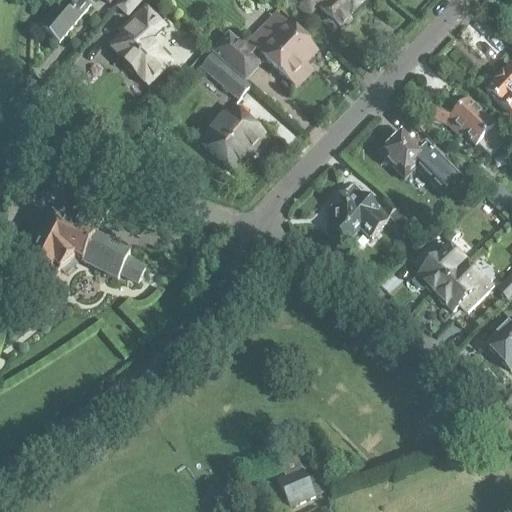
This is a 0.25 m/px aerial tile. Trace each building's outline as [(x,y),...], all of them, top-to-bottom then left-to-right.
[(63,0),(39,29),(60,45),(91,7),(96,0),(101,0),(109,7),(114,0),(63,0)] [(144,0),(124,0),(117,9),(128,19),(144,0)] [(308,0),(304,4),(314,13),(316,11),(327,21),(322,26),(331,35),(336,30),(341,34),(351,24),(350,21),(365,4),(361,0),(308,0)] [(110,49),(123,62),(122,68),(130,76),(135,75),(147,88),(173,64),(154,44),(168,31),(147,8),(120,34),(123,37),(110,49)] [(264,62),(294,91),(310,75),(303,68),(316,56),(275,16),(245,49),(229,36),(213,57),(245,85),(263,65),(262,64),(264,62)] [(251,90),(245,85),(213,57),(201,71),(239,104),(251,90)] [(511,66),(486,94),(511,118),(511,66)] [(464,136),(476,148),(489,160),(507,141),(467,104),(457,115),(429,108),(426,121),(447,127),(460,140),(464,136)] [(201,146),(235,176),(266,140),(232,111),(201,146)] [(404,182),(416,170),(445,201),(464,182),(426,144),(418,153),(401,136),(380,157),(404,182)] [(87,184),(73,180),(68,198),(82,202),(87,184)] [(353,187),(330,210),(330,230),(347,246),(360,233),(371,243),(391,222),(403,235),(411,227),(397,212),(398,211),(387,201),(378,211),(353,187)] [(487,200),(503,217),(511,207),(511,198),(501,187),(487,200)] [(54,225),(51,226),(28,272),(45,281),(47,284),(54,286),(76,270),(120,291),(121,288),(138,297),(148,277),(149,274),(100,246),(111,225),(92,214),(84,229),(87,231),(84,240),(54,225)] [(450,247),(461,237),(453,227),(441,238),(450,247)] [(433,294),(434,296),(468,263),(458,252),(455,254),(450,248),(411,285),(418,291),(422,292),(425,289),(431,294),(433,294)] [(494,290),(468,263),(434,296),(437,299),(438,302),(442,307),(445,307),(453,315),(458,309),(466,318),(494,290)] [(511,302),(511,301),(511,276),(511,277),(495,293),(508,305),(508,304),(509,305),(511,302)] [(511,326),(510,324),(485,348),(498,361),(511,348),(511,349),(511,326)] [(511,349),(511,348),(498,361),(510,373),(511,370),(511,349)] [(302,471),(278,483),(291,511),(327,495),(305,448),(294,454),(302,471)] [(243,511),(262,511),(254,496),(239,504),(243,511)]
